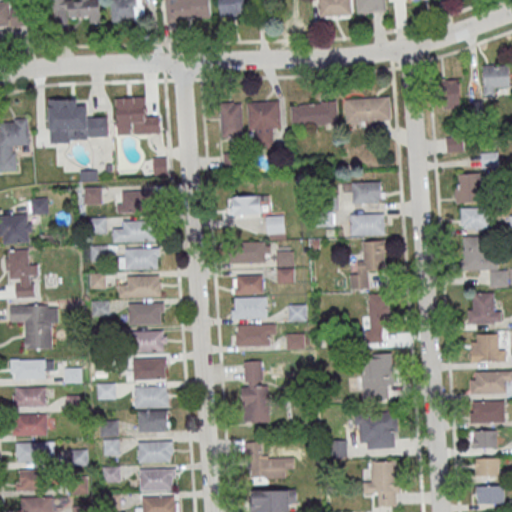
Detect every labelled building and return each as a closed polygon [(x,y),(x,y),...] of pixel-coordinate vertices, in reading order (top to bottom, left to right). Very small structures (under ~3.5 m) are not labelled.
[(0,0),(0,27),(29,26),(28,7),(11,8),(10,1),(1,1),(0,0)] [(101,23),(100,0),(50,0),(51,22),(68,22),(68,16),(89,16),(89,23),(101,23)] [(145,0),(111,0),(112,22),(146,21),(145,0)] [(166,0),(166,21),(211,20),(210,0),(166,0)] [(220,0),(221,15),(246,15),(245,0),(220,0)] [(319,0),(320,16),(352,15),(351,0),(319,0)] [(385,0),(356,0),(357,14),(386,12),(385,0)] [(510,85),(510,64),(483,64),(483,94),(497,94),(497,85),(510,85)] [(461,108),(461,79),(441,79),(441,108),(461,108)] [(390,97),(346,98),(347,123),(391,122),(390,97)] [(48,99),(49,142),(69,142),(69,139),(88,139),(88,136),(108,136),(108,117),(89,117),(89,105),(78,105),(78,99),(48,99)] [(272,129),(281,129),(279,100),(249,102),(251,147),(273,146),(272,129)] [(293,128),(339,123),(337,101),(290,106),(293,128)] [(159,134),(159,114),(148,113),(148,103),(117,102),(117,133),(159,134)] [(221,137),(243,137),(243,103),(221,103),(221,137)] [(0,119),(0,170),(19,170),(18,145),(30,144),(29,118),(0,119)] [(447,150),(463,150),(463,138),(447,138),(447,150)] [(498,166),(498,152),(481,152),(481,166),(498,166)] [(238,168),(238,153),(224,153),(224,168),(238,168)] [(456,202),(481,202),(481,172),(456,172),(456,202)] [(352,203),(382,203),(382,181),(352,181),(352,203)] [(84,187),(101,186),(102,203),(84,203),(84,187)] [(118,191),(118,211),(154,211),(154,191),(118,191)] [(233,213),(261,213),(261,196),(233,196),(233,213)] [(31,213),(49,213),(49,197),(31,197),(31,213)] [(490,228),(490,207),(461,207),(461,228),(490,228)] [(0,213),(0,242),(31,242),(31,214),(0,213)] [(351,214),(383,213),(384,233),(352,234),(351,214)] [(266,216),(284,215),(285,232),(267,233),(266,216)] [(89,217),(107,217),(107,231),(90,231),(89,217)] [(123,219),(123,227),(113,228),(113,241),(156,240),(156,227),(158,227),(158,218),(123,219)] [(461,269),(489,269),(489,286),(508,286),(508,268),(497,268),(497,256),(486,256),(486,236),(461,236),(461,269)] [(385,240),(362,241),(362,260),(357,260),(357,272),(350,272),(351,288),(372,287),(371,271),(386,271),(385,240)] [(269,241),(237,241),(237,262),(269,262),(269,241)] [(90,245),(108,244),(108,259),(91,259),(90,245)] [(125,248),(126,269),(158,268),(158,256),(160,256),(160,247),(125,248)] [(29,249),(7,250),(8,279),(16,279),(16,297),(37,296),(37,263),(29,263),(29,249)] [(276,251),(293,250),(294,264),(276,265),(276,251)] [(276,268),(294,267),(294,282),(277,282),(276,268)] [(89,273),(106,273),(107,287),(90,288),(89,273)] [(237,275),(262,274),(263,292),(232,293),(232,287),(233,287),(233,278),(237,278),(237,275)] [(118,296),(162,295),(162,280),(160,280),(160,275),(127,276),(127,283),(118,283),(118,296)] [(494,292),(471,292),(471,323),(494,323),(494,292)] [(367,342),(385,342),(385,293),(367,293),(367,342)] [(231,309),(232,318),(269,316),(268,295),(234,297),(234,309),(231,309)] [(92,301),(109,300),(110,315),(92,315),(92,301)] [(129,302),(130,324),(162,323),(162,310),(164,310),(164,302),(129,302)] [(288,304),(306,303),(307,319),(289,320),(288,304)] [(24,348),(52,348),(52,324),(59,324),(58,304),(9,305),(9,321),(24,321),(24,348)] [(237,325),(278,323),(278,333),(271,334),(271,344),(236,346),(235,332),(237,332),(237,325)] [(132,331),(132,352),(165,351),(164,343),(168,343),(168,335),(164,335),(164,330),(132,331)] [(286,333),(303,332),(304,347),(286,347),(286,333)] [(472,361),(499,361),(499,335),(472,335),(472,361)] [(113,354),(114,369),(96,369),(95,355),(113,354)] [(134,358),(134,379),(167,379),(166,366),(168,366),(168,357),(134,358)] [(386,398),(386,357),(363,357),(363,398),(386,398)] [(11,378),(46,378),(46,369),(54,369),(54,358),(11,358),(11,378)] [(266,360),(242,361),(245,422),(268,421),(266,360)] [(82,367),(83,381),(65,382),(64,367),(82,367)] [(511,370),(471,371),(471,392),(506,392),(506,381),(511,380),(511,370)] [(116,381),(117,398),(98,399),(97,382),(116,381)] [(135,386),(135,407),(170,406),(169,391),(167,391),(167,385),(135,386)] [(13,405),(47,405),(47,386),(13,386),(13,405)] [(85,394),(85,409),(67,409),(67,395),(85,394)] [(505,422),(505,400),(471,400),(471,422),(505,422)] [(138,410),(167,409),(168,431),(139,431),(138,410)] [(49,413),(14,413),(14,434),(49,434),(49,413)] [(365,448),(397,448),(397,413),(354,413),(354,439),(365,439),(365,448)] [(119,418),(119,436),(100,436),(100,419),(119,418)] [(497,430),(471,430),(471,448),(497,448),(497,430)] [(120,437),(104,437),(104,454),(120,454),(120,437)] [(329,439),(329,457),(346,457),(346,439),(329,439)] [(138,441),(138,463),(171,462),(171,453),(174,453),(174,440),(138,441)] [(55,460),(55,441),(16,441),(16,460),(55,460)] [(294,457),(263,457),(263,441),(246,441),(247,478),(285,477),(285,468),(295,467),(294,457)] [(475,458),(475,475),(499,475),(499,458),(475,458)] [(399,509),(399,460),(371,460),(370,481),(364,481),(364,494),(374,494),(374,509),(399,509)] [(44,468),(16,468),(16,490),(44,490),(44,468)] [(140,468),(140,490),(173,489),(173,476),(177,476),(177,468),(140,468)] [(505,503),(505,485),(477,485),(477,503),(505,503)] [(253,489),(253,511),(296,511),(296,489),(253,489)] [(142,496),(142,507),(136,507),(136,511),(177,511),(178,495),(142,496)] [(19,497),(19,511),(47,511),(48,497),(19,497)]
